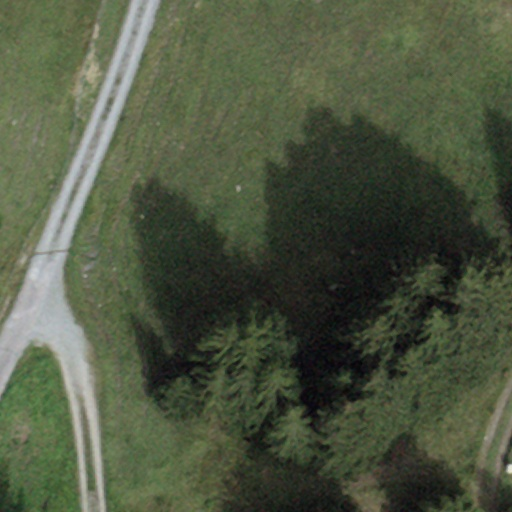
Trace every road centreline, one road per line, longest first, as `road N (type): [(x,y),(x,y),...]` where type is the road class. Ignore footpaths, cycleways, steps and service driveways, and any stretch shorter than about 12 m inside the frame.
road 1 (track): [(38,304),(145,0)]
road 2 (track): [(92,511),(80,399),(38,304)]
